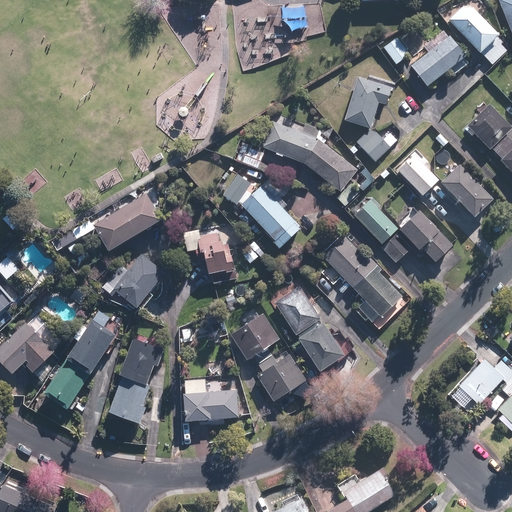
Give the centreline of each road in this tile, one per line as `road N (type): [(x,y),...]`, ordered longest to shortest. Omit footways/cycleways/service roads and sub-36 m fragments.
road 1 (residential): [(377,393),(276,456),(208,474),(138,475)]
road 2 (residential): [(511,261),(377,393)]
road 3 (residential): [(495,492),(377,393)]
road 4 (residential): [(138,475),(70,459),(0,425)]
